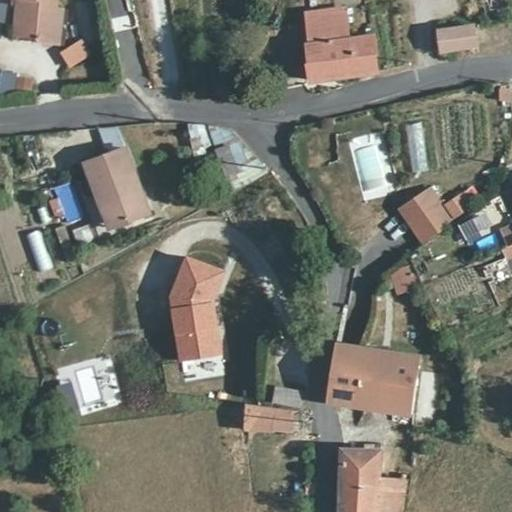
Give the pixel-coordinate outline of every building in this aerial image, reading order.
[(70,0),(25,0),(25,3),(33,4),(33,12),(30,13),(28,42),(54,45),(53,50),(72,51),(75,14),(70,13),(70,0)] [(321,46),(359,43),(358,17),(323,17),(321,46)] [(435,29),(438,55),(477,52),(475,26),(435,29)] [(386,39),(384,39),(359,43),(321,46),(323,84),(390,76),(386,39)] [(0,71),(0,94),(17,96),(19,73),(0,71)] [(472,144),(493,143),(490,98),(470,99),(472,144)] [(242,185),(263,172),(232,123),(211,136),(242,185)] [(386,131),(349,140),(364,200),(401,191),(386,131)] [(96,157),(106,192),(118,189),(127,225),(162,214),(140,143),(96,157)] [(72,182),(53,190),(68,224),(86,216),(72,182)] [(397,210),(421,244),(473,207),(463,192),(444,206),(430,187),(397,210)] [(118,189),(106,192),(116,226),(119,228),(127,225),(118,189)] [(511,255),(511,214),(495,216),(494,208),(475,210),(477,230),(500,227),(503,256),(511,255)] [(74,228),(78,243),(99,237),(95,223),(74,228)] [(41,272),(53,268),(38,232),(27,237),(41,272)] [(227,359),(220,262),(175,265),(182,363),(227,359)] [(66,415),(121,402),(110,355),(55,368),(66,415)] [(420,371),(340,356),(332,403),(334,414),(415,428),(417,416),(420,376),(420,371)] [(277,404),(305,407),(307,390),(278,387),(277,404)] [(246,406),(246,432),(296,433),(297,408),(246,406)] [(381,461),(345,458),(343,511),(381,511),(382,484),(381,461)] [(401,511),(402,485),(382,484),(381,511),(401,511)]
